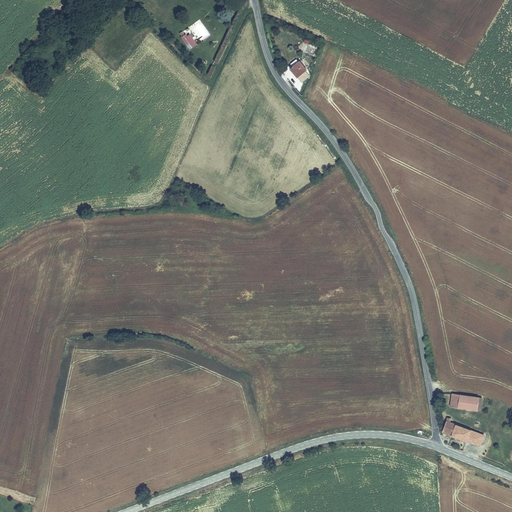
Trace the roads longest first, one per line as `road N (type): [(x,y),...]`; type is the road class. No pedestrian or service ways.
road 1 (unclassified): [(435,446),(409,285),(344,156),(273,69),(255,0)]
road 2 (tertiary): [(435,446),(381,434),(332,437),(126,511)]
